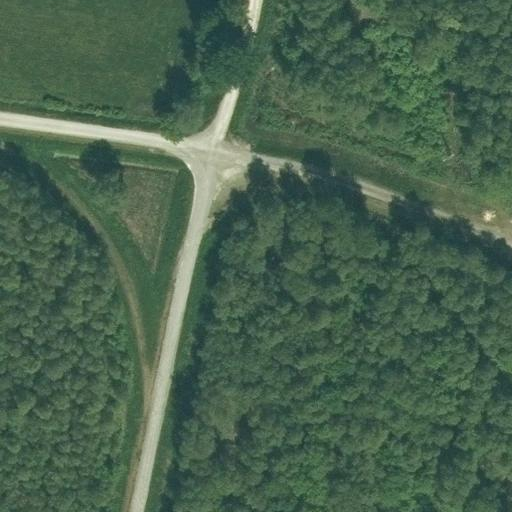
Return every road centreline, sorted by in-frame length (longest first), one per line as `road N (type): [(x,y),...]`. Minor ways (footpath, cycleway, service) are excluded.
road 1 (track): [(0,118),(354,173),(511,241)]
road 2 (track): [(260,0),(235,116),(211,179),(140,511)]
